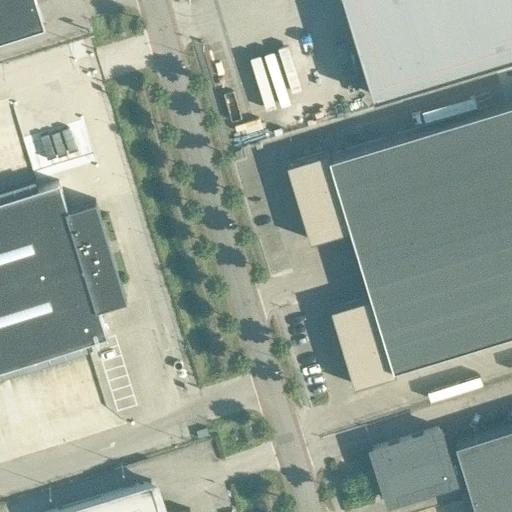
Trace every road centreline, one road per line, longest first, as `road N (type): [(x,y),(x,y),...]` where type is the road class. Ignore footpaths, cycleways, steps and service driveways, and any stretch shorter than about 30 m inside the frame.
road 1 (unclassified): [(303,511),(230,303),(148,0)]
road 2 (unknown): [(87,57),(194,413)]
road 3 (unknown): [(0,475),(194,413)]
